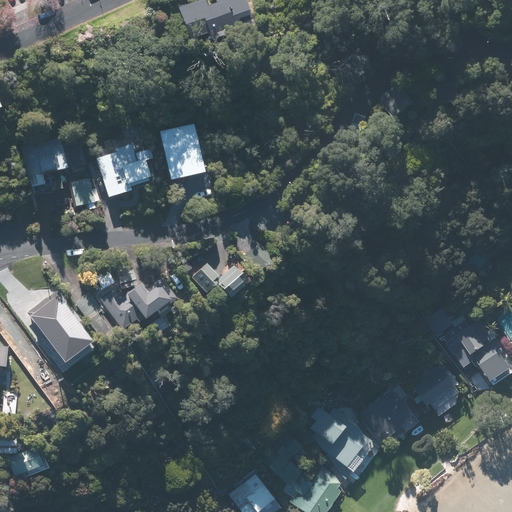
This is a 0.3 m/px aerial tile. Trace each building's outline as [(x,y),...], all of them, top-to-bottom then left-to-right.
[(206,0),(202,0),(180,8),(191,41),(210,34),(213,42),(257,26),(247,0),(216,0),(218,3),(208,6),(206,0)] [(398,81),(380,98),(398,118),(417,100),(398,81)] [(458,81),(438,85),(442,103),(462,98),(458,81)] [(370,115),(357,112),(354,123),(367,126),(370,115)] [(160,130),(171,179),(207,171),(196,122),(160,130)] [(36,194),(65,188),(61,170),(69,168),(62,138),(26,146),(36,194)] [(98,158),(111,196),(133,189),(132,185),(153,178),(147,160),(155,157),(152,146),(135,152),(133,144),(116,149),(117,152),(98,158)] [(75,206),(97,201),(92,178),(70,182),(75,206)] [(276,260),(261,241),(244,255),(258,273),(276,260)] [(193,276),(208,292),(218,282),(232,296),(250,279),(235,263),(221,276),(208,262),(193,276)] [(101,299),(123,328),(137,318),(141,322),(169,302),(170,303),(177,298),(162,277),(146,289),(141,282),(121,297),(115,288),(101,299)] [(511,302),(497,311),(511,335),(511,302)] [(427,319),(438,335),(457,323),(445,306),(427,319)] [(478,358),(493,380),(511,366),(511,364),(480,319),(447,342),(465,367),(478,358)] [(432,401),(438,408),(462,390),(458,384),(461,382),(448,365),(417,388),(429,404),(432,401)] [(361,412),(384,440),(417,414),(394,386),(361,412)] [(311,437),(347,465),(366,441),(356,426),(347,419),(349,417),(334,406),(329,412),(319,405),(311,416),(316,420),(311,426),(316,431),(311,437)] [(290,500),(308,511),(326,511),(341,490),(337,487),(341,482),(333,471),(317,461),(306,477),(302,474),(304,472),(289,459),(302,444),(288,430),(261,459),(291,486),(297,490),(290,500)] [(19,478),(52,465),(43,443),(10,456),(19,478)] [(229,493),(244,511),(271,511),(281,505),(256,472),(229,493)]
